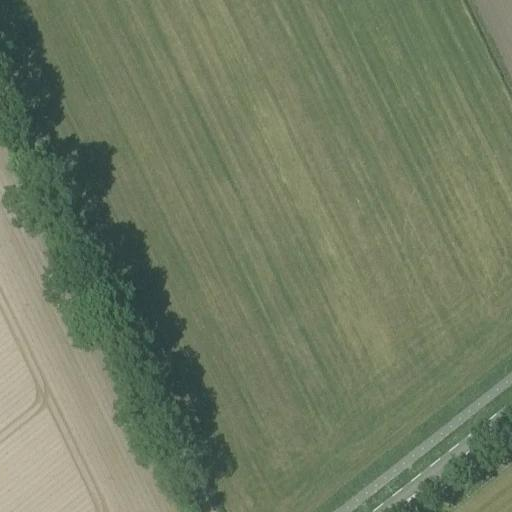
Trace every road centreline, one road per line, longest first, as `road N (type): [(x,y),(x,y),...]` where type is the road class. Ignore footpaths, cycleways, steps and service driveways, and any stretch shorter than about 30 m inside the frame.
road 1 (track): [(0,88),(205,511)]
road 2 (secondary): [(393,511),(511,418)]
